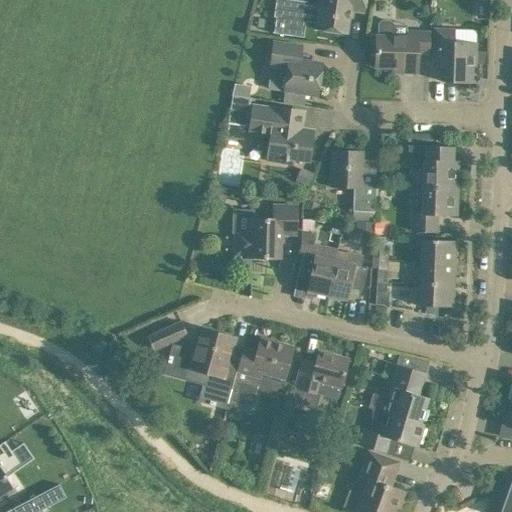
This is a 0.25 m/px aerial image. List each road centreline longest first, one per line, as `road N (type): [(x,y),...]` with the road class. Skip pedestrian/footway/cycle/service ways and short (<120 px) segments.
road 1 (unclassified): [(272,511),(204,481),(79,367),(0,323)]
road 2 (residential): [(217,298),(488,359)]
road 3 (residential): [(351,50),(346,111),(502,115)]
road 4 (residential): [(488,359),(503,197)]
